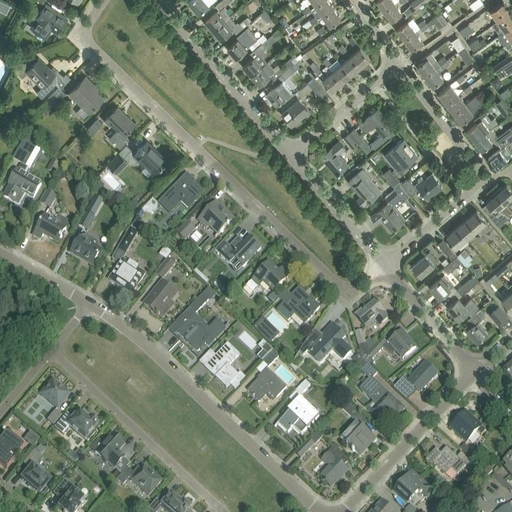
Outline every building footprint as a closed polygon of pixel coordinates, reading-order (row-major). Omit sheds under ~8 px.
[(190,0),(189,2),(193,7),(192,8),(197,15),(199,13),(211,3),(210,3),(214,0),(190,0)] [(219,9),(217,11),(206,21),(209,25),(208,27),(212,31),(230,16),(226,10),(227,9),(225,6),(231,0),(222,0),(216,6),(219,9)] [(311,9),(311,10),(315,16),(316,15),(318,19),(323,16),(334,8),(328,0),(323,0),(316,5),(316,6),(311,9)] [(393,0),(377,0),(384,11),(395,3),(393,0)] [(410,13),(424,4),(423,3),(427,0),(416,0),(411,3),(404,11),(407,15),(410,13)] [(432,0),(430,0),(428,1),(437,14),(440,11),(432,0)] [(474,9),(484,3),(481,0),(475,0),(470,4),(474,9)] [(498,21),(510,12),(503,2),(491,11),(498,21)] [(402,13),(395,3),(384,11),(391,21),(402,13)] [(57,33),(67,18),(46,4),(30,27),(45,37),(51,29),(57,33)] [(427,9),(424,4),(410,13),(414,19),(427,9)] [(305,14),(311,9),(308,5),(302,10),(305,14)] [(341,18),(334,8),(323,16),(331,26),(341,18)] [(448,21),(441,12),(432,19),(435,22),(434,22),(438,28),(448,21)] [(499,34),(511,25),(511,14),(510,12),(498,21),(492,24),(499,34)] [(310,20),(302,25),(305,29),(312,24),(318,19),(316,15),(315,16),(310,20)] [(432,19),(430,15),(418,23),(420,27),(432,19)] [(242,29),(250,22),(246,18),(239,23),(238,21),(236,23),(230,16),(231,16),(230,16),(212,31),(216,36),(218,36),(222,40),(233,30),(236,34),(242,29)] [(435,22),(432,19),(420,27),(422,30),(434,22),(435,22)] [(404,39),(415,31),(408,21),(397,29),(404,39)] [(469,24),(459,31),(464,37),(474,30),(469,24)] [(326,30),(323,25),(317,30),(319,34),(326,30)] [(511,25),(499,34),(497,36),(504,46),(506,45),(511,40),(511,25)] [(343,26),(335,32),(339,37),(347,31),(343,26)] [(238,39),(228,47),(237,57),(253,44),(252,43),(258,38),(248,27),(236,37),(238,39)] [(423,41),(415,31),(404,39),(412,49),(423,41)] [(258,38),(252,43),(253,44),(256,48),(262,43),(263,42),(265,40),(268,38),(264,34),(264,33),(258,38)] [(352,36),(348,39),(353,45),(357,42),(352,36)] [(465,46),(458,37),(452,41),(458,51),(465,46)] [(478,39),(469,45),(474,51),(482,45),(478,39)] [(253,50),(249,53),(253,57),(259,52),(259,53),(266,47),(262,43),(256,48),(253,50)] [(342,44),(338,47),(343,53),(347,50),(342,44)] [(0,45),(0,54),(3,56),(15,62),(19,54),(0,45)] [(467,65),(474,60),(465,46),(458,51),(467,65)] [(491,46),(482,52),(486,56),(494,51),(491,46)] [(371,59),(361,47),(351,55),(361,67),(371,59)] [(252,75),(267,62),(259,53),(259,52),(253,57),(243,65),(252,75)] [(424,61),(418,66),(425,76),(447,60),(444,56),(437,61),(431,52),(422,59),(424,61)] [(496,73),(503,68),(511,61),(511,58),(509,54),(492,67),(496,73)] [(361,67),(351,55),(342,63),(351,75),(361,67)] [(267,62),(252,75),(260,85),(271,76),(273,74),(276,78),(281,74),(299,60),(296,56),(292,60),(291,58),(284,64),(276,71),(274,68),(268,61),(267,62)] [(326,57),(323,60),(328,66),(332,63),(326,57)] [(42,97),(63,76),(57,70),(55,73),(39,58),(32,64),(27,60),(16,71),(22,77),(27,72),(41,86),(36,91),(42,97)] [(303,64),(299,60),(281,74),(285,79),(303,64)] [(450,64),(447,60),(425,76),(433,86),(444,78),(439,72),(450,64)] [(342,83),(332,71),(326,76),(313,61),(310,64),(323,79),(322,79),(332,91),(342,83)] [(511,61),(503,68),(507,74),(511,71),(511,61)] [(351,75),(342,63),(332,71),(342,83),(351,75)] [(92,82),(85,76),(68,93),(82,106),(76,111),(83,118),(88,113),(103,97),(94,88),(93,89),(89,85),(92,82)] [(314,78),(308,83),(321,98),(327,93),(314,78)] [(283,80),(267,93),(279,108),(284,104),(295,94),(283,80)] [(451,84),(438,93),(446,103),(458,94),(451,84)] [(470,85),(464,89),(467,93),(473,89),(470,85)] [(50,100),(55,105),(66,94),(61,89),(50,100)] [(284,104),(281,106),(284,110),(283,111),(293,124),(309,110),(299,98),(296,94),(295,94),(284,104)] [(466,103),(458,94),(446,103),(454,113),(466,104),(466,103)] [(477,94),(466,103),(466,104),(454,113),(461,123),(474,114),(473,112),(484,104),(477,94)] [(502,98),(495,104),(505,117),(511,112),(502,98)] [(489,100),(486,102),(490,107),(495,103),(492,99),(490,101),(489,100)] [(46,105),(41,110),(45,114),(51,109),(50,108),(46,105)] [(135,123),(117,106),(104,120),(109,125),(111,123),(118,129),(112,134),(113,141),(120,148),(129,139),(124,134),(128,129),(129,130),(130,128),(135,123)] [(90,117),(97,123),(106,114),(99,107),(90,117)] [(370,143),(372,145),(370,147),(354,128),(349,133),(356,140),(358,144),(365,151),(369,155),(376,150),(395,134),(391,129),(394,127),(378,108),(366,119),(365,118),(363,120),(364,121),(359,124),(366,132),(375,125),(382,133),(370,143)] [(491,128),(492,128),(498,122),(495,117),(487,123),(483,116),(476,121),(477,123),(467,130),(475,140),(491,128)] [(491,128),(475,140),(482,150),(495,141),(498,144),(511,133),(511,130),(509,127),(501,133),(498,136),(492,128),(491,128)] [(349,133),(344,137),(353,148),(358,144),(356,140),(355,141),(349,133)] [(511,155),(505,146),(511,141),(511,133),(498,144),(502,149),(500,150),(500,149),(488,158),(496,168),(511,155)] [(42,185),(24,175),(28,168),(29,168),(40,149),(36,147),(37,145),(26,136),(13,159),(22,165),(18,172),(17,171),(9,185),(10,185),(4,197),(14,203),(14,202),(19,205),(25,194),(34,199),(42,185)] [(407,164),(417,155),(404,139),(392,149),(385,154),(401,174),(409,168),(407,164)] [(142,146),(134,153),(130,150),(123,157),(118,153),(107,165),(116,173),(127,161),(128,162),(130,163),(133,163),(136,163),(138,162),(140,160),(153,172),(159,166),(159,167),(166,159),(147,141),(142,146)] [(345,148),(339,141),(321,156),(337,175),(349,165),(339,153),(345,148)] [(390,168),(384,173),(395,186),(395,187),(396,188),(405,199),(410,196),(400,184),(402,182),(390,168)] [(363,169),(360,172),(349,181),(362,195),(358,199),(363,205),(367,202),(368,203),(378,194),(382,191),(363,169)] [(68,171),(59,172),(61,181),(70,179),(68,171)] [(408,178),(402,182),(400,184),(410,196),(412,194),(419,188),(428,199),(443,187),(436,180),(437,179),(433,173),(424,180),(421,177),(417,180),(419,181),(417,183),(418,183),(414,186),(408,178)] [(187,174),(160,203),(170,214),(181,203),(188,209),(204,193),(191,180),(192,179),(187,174)] [(509,206),(511,203),(511,189),(507,184),(502,188),(501,187),(496,191),(498,192),(497,193),(508,205),(509,206)] [(405,199),(396,188),(386,197),(390,201),(372,216),(377,222),(382,218),(393,230),(395,227),(396,228),(398,227),(397,226),(405,219),(395,208),(405,199)] [(47,192),(41,204),(50,209),(57,198),(47,192)] [(511,213),(511,210),(508,205),(497,193),(496,193),(495,192),(491,196),(492,197),(487,202),(495,211),(491,215),(500,225),(508,218),(508,217),(511,213)] [(218,235),(234,220),(233,219),(231,221),(221,211),(223,209),(217,203),(198,222),(206,229),(209,227),(218,235)] [(156,216),(147,206),(137,217),(146,226),(156,216)] [(491,226),(477,210),(467,218),(477,229),(481,234),(491,226)] [(85,213),(78,225),(88,231),(95,218),(85,213)] [(46,215),(35,233),(34,236),(41,240),(44,234),(50,237),(49,238),(58,243),(70,222),(60,216),(57,221),(46,215)] [(467,238),(477,229),(467,218),(457,227),(467,238)] [(177,232),(178,234),(176,235),(183,242),(185,240),(185,241),(196,230),(187,222),(177,232)] [(456,247),(467,238),(457,227),(447,236),(456,247)] [(139,232),(131,228),(118,250),(126,254),(139,232)] [(486,231),(481,235),(485,240),(490,236),(486,231)] [(102,250),(98,248),(99,246),(98,242),(87,235),(83,237),(82,239),(80,238),(71,253),(82,260),(83,258),(94,264),(102,250)] [(485,240),(481,235),(477,238),(481,243),(485,240)] [(224,241),(216,251),(230,264),(235,259),(244,267),(261,249),(250,238),(245,244),(239,237),(230,247),(224,241)] [(458,255),(453,251),(443,239),(438,243),(448,255),(453,260),(458,255)] [(458,255),(462,261),(465,265),(472,259),(465,248),(461,252),(458,255)] [(430,251),(426,254),(413,265),(422,276),(435,264),(439,261),(430,251)] [(174,253),(170,258),(176,262),(179,257),(174,253)] [(448,273),(462,261),(458,255),(453,260),(444,268),(448,273)] [(168,259),(156,274),(163,280),(175,265),(168,259)] [(122,260),(109,280),(132,295),(145,275),(136,269),(129,265),(122,260)] [(508,262),(495,273),(498,276),(511,265),(508,262)] [(278,272),(269,263),(252,281),(253,281),(247,287),(253,292),(259,287),(264,282),(274,293),(291,275),(283,267),(278,272)] [(480,267),(474,269),(477,276),(483,274),(480,267)] [(197,270),(195,273),(207,284),(209,282),(197,270)] [(441,277),(430,286),(440,297),(446,292),(450,296),(458,290),(461,286),(457,282),(454,285),(449,280),(444,274),(441,277)] [(474,276),(461,286),(458,290),(462,295),(479,281),(474,276)] [(491,277),(486,282),(489,286),(494,281),(491,277)] [(162,282),(144,304),(157,315),(159,317),(160,316),(163,319),(170,310),(166,308),(177,294),(162,282)] [(210,288),(189,310),(194,315),(195,315),(216,294),(210,288)] [(285,304),(279,310),(289,320),(290,319),(300,328),(307,321),(308,321),(320,308),(300,289),(292,297),(287,293),(280,300),(285,304)] [(511,291),(502,300),(511,311),(511,291)] [(459,297),(448,306),(458,319),(469,310),(471,313),(478,307),(471,298),(464,304),(459,297)] [(390,318),(385,312),(379,305),(380,304),(378,303),(375,300),(356,317),(366,328),(374,321),(380,327),(390,318)] [(498,323),(507,315),(500,306),(490,314),(498,323)] [(477,312),(467,320),(472,325),(468,329),(477,341),(478,340),(480,341),(483,339),(481,337),(488,332),(478,321),(482,318),(485,315),(480,309),(477,312)] [(215,335),(195,315),(194,315),(178,332),(198,352),(215,335)] [(263,319),(254,328),(270,344),(277,337),(269,329),(271,327),(263,319)] [(346,337),(333,325),(319,339),(323,343),(312,356),(320,363),(333,349),(344,360),(351,352),(341,342),(346,337)] [(254,342),(259,336),(253,330),(247,336),(254,342)] [(366,344),(362,331),(355,333),(359,346),(361,355),(363,360),(363,359),(367,355),(369,353),(366,344)] [(416,348),(402,332),(389,343),(403,359),(416,348)] [(382,339),(369,353),(367,355),(363,359),(371,367),(375,363),(373,360),(388,344),(382,339)] [(308,340),(297,355),(291,366),(297,371),(304,359),(314,344),(308,340)] [(268,356),(274,350),(264,341),(259,347),(268,356)] [(228,345),(206,368),(227,388),(230,385),(235,390),(241,384),(246,378),(241,373),(238,376),(228,367),(239,355),(228,345)] [(280,356),(275,351),(274,350),(268,356),(262,362),(268,368),(280,356)] [(358,365),(363,360),(361,355),(357,356),(353,361),(358,365)] [(378,373),(371,367),(363,359),(363,360),(358,365),(356,367),(370,379),(371,379),(372,380),(378,373)] [(426,363),(409,381),(406,378),(401,384),(412,394),(416,389),(420,393),(438,374),(426,363)] [(262,376),(248,391),(259,402),(270,392),(277,398),(287,388),(267,369),(261,375),(262,376)] [(405,410),(372,380),(371,379),(370,379),(368,382),(364,379),(361,382),(364,386),(361,390),(375,402),(368,409),(371,413),(384,425),(396,412),(399,415),(405,410)] [(69,394),(52,380),(40,395),(57,409),(69,394)] [(301,396),(311,386),(306,381),(296,392),(301,396)] [(291,409),(274,428),(275,428),(279,424),(288,433),(294,428),(302,435),(319,417),(300,399),(291,409)] [(343,410),(354,420),(360,413),(349,403),(343,410)] [(62,416),(55,410),(47,420),(53,426),(62,416)] [(96,422),(97,420),(94,418),(92,419),(91,417),(89,419),(79,410),(72,419),(66,414),(55,428),(63,435),(69,427),(84,440),(98,424),(96,422)] [(466,412),(451,428),(467,443),(477,431),(482,435),(486,431),(466,412)] [(347,445),(353,451),(353,452),(354,453),(355,452),(360,457),(361,457),(359,455),(369,444),(371,446),(377,440),(364,427),(363,428),(356,422),(341,438),(348,444),(347,445)] [(301,459),(315,445),(323,437),(317,431),(310,440),(296,453),(301,459)] [(23,447),(5,433),(0,439),(0,464),(6,469),(23,447)] [(33,447),(39,439),(34,434),(27,443),(33,447)] [(98,441),(90,448),(95,453),(106,463),(107,463),(114,469),(124,458),(119,453),(118,454),(117,452),(123,445),(112,434),(102,445),(98,441)] [(38,443),(43,448),(47,443),(42,438),(38,443)] [(465,445),(461,449),(469,457),(473,453),(465,445)] [(335,447),(329,453),(323,460),(329,466),(319,476),(325,482),(326,484),(327,483),(330,486),(339,476),(341,478),(348,470),(344,466),(349,461),(335,447)] [(462,453),(457,458),(448,449),(442,455),(437,449),(426,461),(435,470),(437,467),(445,474),(451,468),(458,474),(466,466),(471,470),(475,466),(462,453)] [(39,456),(34,452),(24,464),(30,469),(21,479),(39,494),(50,481),(32,466),(36,462),(35,461),(39,456)] [(126,468),(116,480),(123,486),(129,478),(131,480),(131,481),(149,496),(161,481),(143,466),(140,470),(137,467),(132,473),(126,468)] [(493,472),(489,468),(488,468),(484,472),(489,476),(493,472)] [(433,492),(412,472),(395,491),(408,503),(409,503),(411,505),(404,511),(418,511),(416,510),(426,499),(433,492)] [(494,474),(492,477),(501,485),(504,482),(494,474)] [(64,480),(53,494),(57,497),(63,502),(58,507),(64,511),(63,511),(75,511),(79,508),(79,507),(83,501),(82,500),(82,499),(75,493),(77,490),(69,484),(64,480)] [(511,491),(511,488),(504,482),(501,485),(511,493),(511,491)] [(186,511),(190,508),(182,502),(181,504),(170,495),(163,504),(156,499),(147,509),(150,511),(156,511),(160,508),(165,511),(186,511)] [(394,511),(390,508),(382,501),(376,508),(378,509),(375,511),(394,511)]
